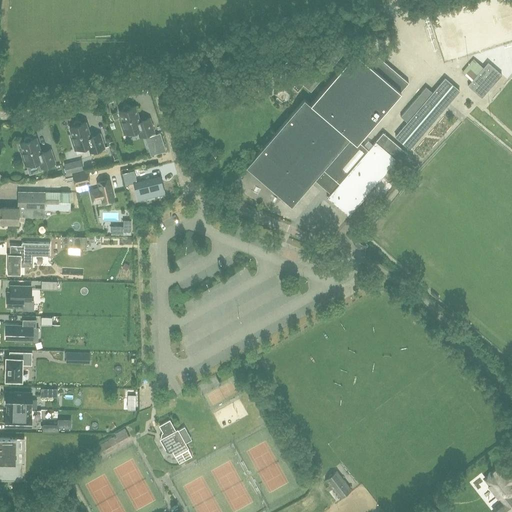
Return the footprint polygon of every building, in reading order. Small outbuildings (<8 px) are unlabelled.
[(337,41),(314,68),(301,57),(288,72),(292,75),(286,82),(297,91),(303,85),(310,91),(346,49),(337,41)] [(304,98),(246,166),(291,205),(315,178),(331,192),(345,177),(346,175),(368,150),(358,142),(408,83),(378,56),(370,65),(355,52),(310,104),(304,98)] [(501,75),(488,63),(468,85),(481,97),(501,75)] [(401,116),(407,122),(395,136),(409,149),(459,91),(445,79),(432,93),(426,87),(401,116)] [(123,107),(123,110),(119,111),(122,120),(120,121),(124,134),(137,130),(139,136),(154,132),(149,118),(139,121),(137,117),(138,116),(135,106),(131,107),(129,105),(127,105),(125,105),(123,107)] [(74,123),(74,126),(69,127),(72,136),(71,137),(75,149),(88,145),(90,152),(104,147),(100,134),(89,137),(88,132),(89,132),(86,122),(81,123),(80,121),(78,120),(75,121),(74,123)] [(383,132),(375,141),(397,160),(396,160),(400,162),(407,153),(383,132)] [(165,150),(160,133),(155,134),(145,138),(148,146),(155,144),(157,153),(165,150)] [(24,139),(24,141),(20,143),(23,152),(21,152),(25,165),(38,161),(40,168),(55,163),(50,149),(40,153),(38,148),(39,148),(36,138),(32,139),(30,137),(28,136),(26,137),(24,139)] [(393,164),(396,160),(397,160),(375,141),(368,150),(367,150),(346,175),(345,177),(367,195),(383,176),(388,180),(398,168),(393,164)] [(81,160),(64,164),(66,174),(83,170),(81,160)] [(87,170),(72,173),(75,186),(90,182),(87,170)] [(135,176),(134,171),(122,173),(125,186),(131,185),(130,178),(135,176)] [(159,176),(134,182),(138,198),(163,191),(159,176)] [(345,177),(331,192),(327,197),(349,216),(367,195),(345,177)] [(90,191),(93,203),(102,201),(102,203),(114,200),(109,179),(97,182),(99,188),(90,191)] [(44,209),(44,192),(18,191),(18,207),(0,207),(0,216),(0,222),(9,223),(9,228),(15,228),(15,223),(18,223),(18,216),(44,217),(44,209)] [(70,192),(44,192),(44,209),(70,209),(70,192)] [(86,248),(86,236),(62,236),(62,248),(86,248)] [(7,259),(7,274),(20,274),(20,266),(32,266),(33,255),(50,255),(50,242),(22,242),(22,245),(10,244),(9,259),(7,259)] [(66,267),(51,272),(53,280),(69,275),(66,267)] [(41,281),(41,289),(57,289),(57,281),(41,281)] [(65,298),(72,297),(71,284),(64,285),(65,298)] [(7,292),(7,307),(15,307),(23,307),(23,301),(31,301),(31,286),(10,286),(10,292),(7,292)] [(76,302),(66,303),(67,317),(78,316),(76,302)] [(6,325),(6,339),(32,340),(32,327),(36,327),(36,319),(22,319),(22,325),(6,325)] [(75,330),(80,343),(103,333),(98,321),(75,330)] [(100,364),(134,357),(131,342),(96,349),(100,364)] [(17,358),(9,358),(6,358),(6,366),(5,371),(6,371),(6,380),(9,380),(9,382),(17,382),(17,380),(21,380),(22,364),(31,365),(32,352),(17,352),(17,358)] [(95,362),(93,355),(86,357),(88,364),(95,362)] [(6,392),(5,404),(7,404),(7,408),(7,409),(31,409),(31,392),(6,392)] [(5,413),(5,426),(30,426),(31,409),(7,409),(7,413),(5,413)] [(175,456),(188,449),(178,429),(175,431),(170,420),(159,425),(163,432),(162,433),(161,437),(161,438),(160,439),(165,450),(167,451),(169,452),(171,451),(172,451),(175,456)] [(15,462),(16,438),(0,437),(0,463),(8,464),(8,480),(18,480),(19,462),(15,462)] [(511,511),(511,475),(509,471),(509,472),(507,474),(500,465),(500,466),(491,473),(490,472),(488,474),(489,475),(485,478),(485,477),(485,478),(504,502),(501,504),(505,509),(501,511),(511,511)] [(325,479),(340,498),(351,489),(337,470),(325,479)] [(478,487),(482,494),(488,490),(485,483),(478,487)]
